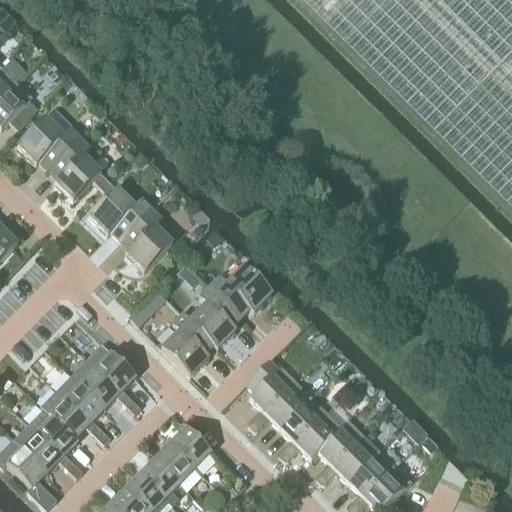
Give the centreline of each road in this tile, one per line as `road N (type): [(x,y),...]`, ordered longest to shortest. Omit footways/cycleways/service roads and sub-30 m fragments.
road 1 (residential): [(63,511),(178,394)]
road 2 (residential): [(178,394),(65,282)]
road 3 (residential): [(313,511),(271,488),(200,418)]
road 4 (residential): [(65,282),(80,267),(0,186)]
road 5 (residential): [(200,418),(292,325)]
